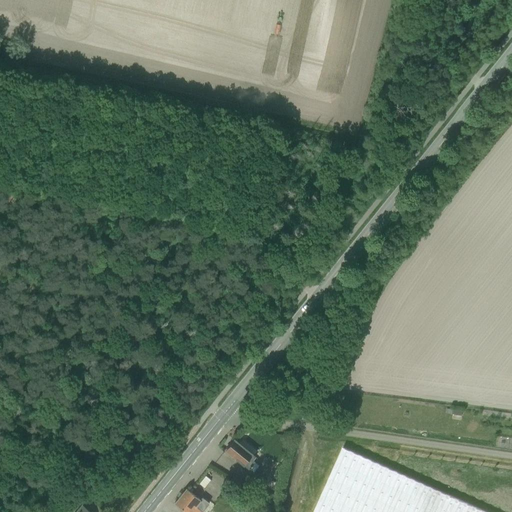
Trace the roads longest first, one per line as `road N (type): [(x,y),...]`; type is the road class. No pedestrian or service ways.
road 1 (primary): [(221,417),(511,52)]
road 2 (unclassified): [(511,456),(221,417)]
road 3 (primary): [(144,511),(221,417)]
